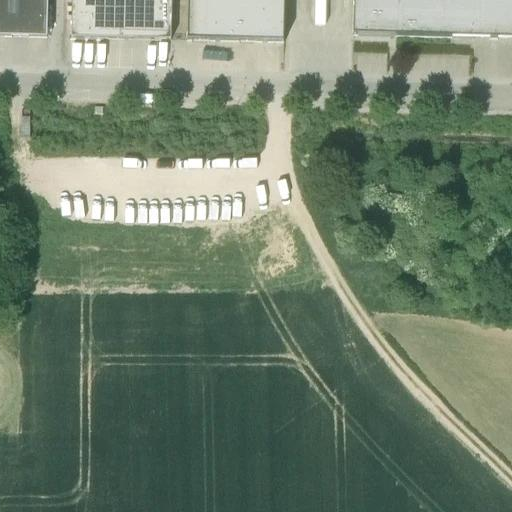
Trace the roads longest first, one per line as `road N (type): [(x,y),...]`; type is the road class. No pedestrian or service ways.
road 1 (unclassified): [(0,89),(511,99)]
road 2 (track): [(269,93),(281,168),(383,352),(511,476)]
